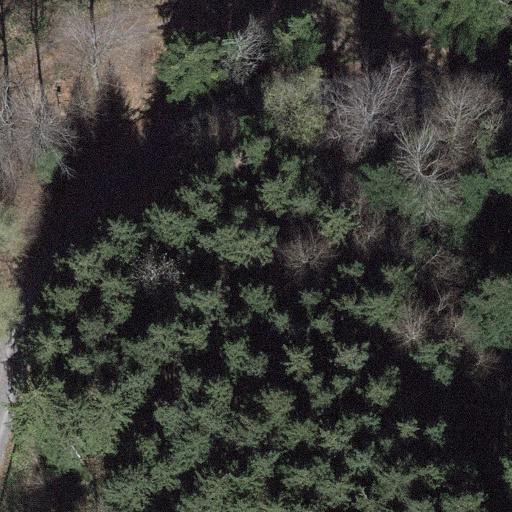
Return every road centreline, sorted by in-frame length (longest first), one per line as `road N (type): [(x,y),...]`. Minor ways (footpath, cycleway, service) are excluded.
road 1 (track): [(0,440),(13,374),(56,276),(98,210),(202,141),(321,98),(460,100),(511,117)]
road 2 (track): [(328,0),(499,113)]
road 3 (track): [(0,87),(133,0)]
